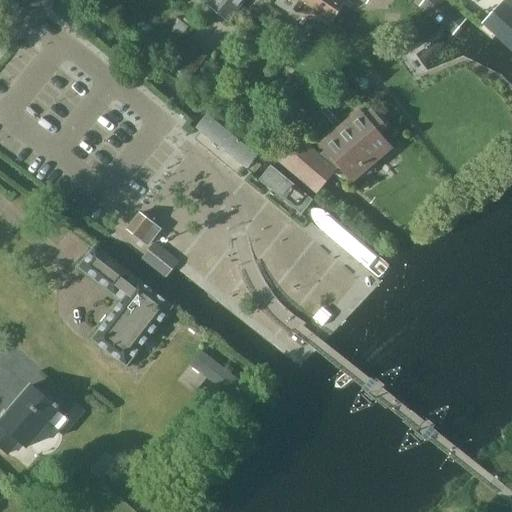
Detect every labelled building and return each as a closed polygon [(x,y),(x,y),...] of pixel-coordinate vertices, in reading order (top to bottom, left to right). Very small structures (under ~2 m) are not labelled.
[(209,0),(207,3),(225,19),(242,0),(209,0)] [(367,0),(300,0),(332,21),(344,5),(337,0),(360,0),(365,3),(367,0)] [(511,15),(495,34),(511,50),(511,15)] [(173,60),(194,75),(209,57),(187,41),(173,60)] [(325,150),(348,177),(395,136),(372,109),(325,150)] [(204,135),(227,153),(231,148),(236,142),(204,118),(195,129),(204,135)] [(336,169),(300,140),(292,133),(272,156),(316,193),(336,169)] [(262,180),(293,206),(296,203),(302,195),(271,169),(265,177),(262,180)] [(160,230),(140,214),(127,228),(148,245),(153,240),(160,230)] [(141,259),(166,279),(174,269),(180,261),(155,242),(141,259)] [(116,295),(123,300),(157,327),(173,307),(95,246),(79,267),(116,296),(116,295)] [(157,327),(123,300),(92,340),(127,366),(157,327)] [(333,314),(322,306),(313,317),(323,326),(333,314)] [(245,402),(253,393),(201,351),(187,367),(239,410),(245,402)] [(0,422),(0,423),(0,424),(0,447),(8,454),(20,440),(27,447),(49,421),(64,434),(84,412),(53,384),(43,396),(32,386),(0,422)]
